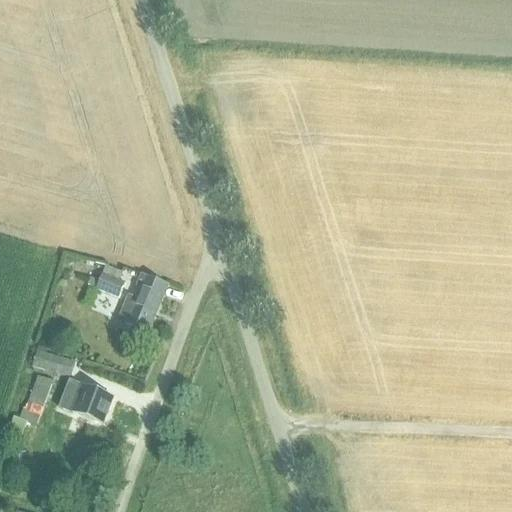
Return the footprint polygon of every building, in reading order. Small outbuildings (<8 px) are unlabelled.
[(106,267),(100,282),(91,278),(88,285),(97,289),(97,290),(119,299),(125,284),(118,282),(122,272),(106,267)] [(129,296),(118,322),(146,334),(166,287),(142,277),(138,288),(143,290),(138,300),(129,296)] [(38,352),(33,369),(70,380),(75,363),(38,352)] [(20,419),(13,416),(7,434),(22,440),(28,422),(37,425),(54,382),(37,376),(26,406),(24,406),(20,419)] [(82,388),(82,389),(73,386),(63,410),(72,414),(102,425),(112,400),(82,388)] [(9,478),(2,475),(0,481),(0,485),(6,487),(9,478)]
